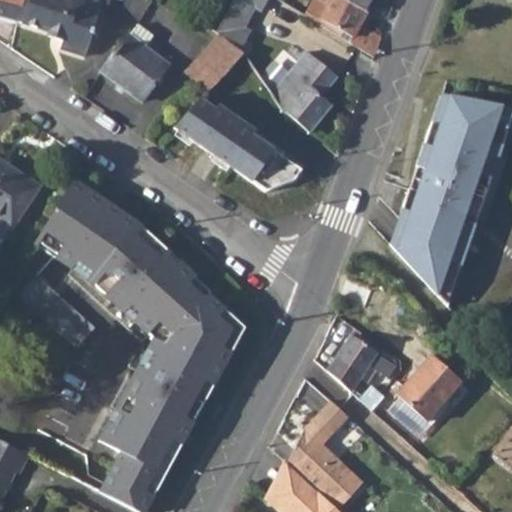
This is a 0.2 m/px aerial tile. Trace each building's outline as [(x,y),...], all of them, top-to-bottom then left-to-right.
[(0,0),(0,17),(17,23),(24,0),(0,0)] [(85,57),(100,10),(84,5),(85,0),(24,0),(17,23),(63,37),(59,49),(85,57)] [(234,0),(216,33),(220,35),(241,52),(250,32),(243,29),(254,9),(260,13),(267,0),(234,0)] [(374,58),(382,39),(361,25),(369,13),(366,11),(345,0),(313,0),(304,17),(374,58)] [(345,0),(366,11),(372,0),(345,0)] [(141,102),(168,66),(145,48),(154,37),(138,26),(130,37),(128,35),(101,72),(141,102)] [(227,70),(243,53),(241,52),(220,35),(185,74),(208,90),(211,87),(227,70)] [(321,96),(337,77),(307,52),(272,95),(281,108),(310,133),(332,105),(321,96)] [(387,243),(446,303),(493,179),(486,177),(493,157),(500,159),(511,127),(511,111),(444,97),(416,167),(425,170),(413,200),(405,197),(387,243)] [(173,129),(266,191),(293,182),(301,171),(200,101),(173,129)] [(486,177),(493,179),(500,159),(493,157),(486,177)] [(0,222),(11,230),(39,188),(0,161),(0,222)] [(425,170),(416,167),(405,197),(413,200),(425,170)] [(87,279),(153,342),(99,440),(121,452),(99,494),(132,511),(144,492),(152,497),(192,423),(186,420),(207,382),(213,385),(238,340),(215,318),(223,310),(208,296),(203,301),(186,286),(194,278),(195,276),(167,251),(162,258),(136,235),(142,228),(73,182),(34,245),(87,279)] [(11,230),(0,222),(0,246),(0,247),(11,230)] [(162,258),(167,251),(142,228),(136,235),(162,258)] [(511,258),(460,320),(478,343),(511,302),(511,258)] [(79,346),(97,326),(38,273),(20,293),(79,346)] [(203,301),(208,296),(211,293),(194,278),(186,286),(203,301)] [(215,318),(238,340),(244,329),(223,310),(215,318)] [(388,379),(396,368),(351,336),(333,363),(359,382),(369,367),(388,379)] [(439,408),(460,384),(430,357),(397,395),(427,422),(429,420),(438,428),(449,415),(439,408)] [(359,382),(333,363),(326,372),(351,394),(359,382)] [(186,420),(192,423),(213,385),(207,382),(186,420)] [(317,415),(335,432),(348,418),(330,402),(317,415)] [(384,420),(404,437),(419,421),(399,404),(384,420)] [(303,430),(286,463),(294,471),(337,511),(362,484),(322,446),(335,432),(317,415),(303,430)] [(413,449),(429,430),(419,421),(404,437),(402,440),(413,449)] [(18,474),(27,457),(0,442),(0,501),(15,473),(18,474)] [(294,511),(273,492),(294,471),(286,463),(268,499),(281,511),(294,511)] [(337,511),(294,471),(273,492),(294,511),(337,511)] [(144,492),(132,511),(143,511),(152,497),(144,492)]
